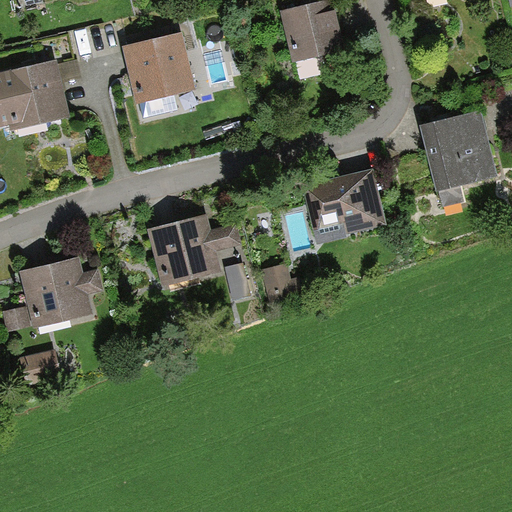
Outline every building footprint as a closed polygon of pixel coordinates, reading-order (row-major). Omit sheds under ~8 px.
[(312,8),(282,16),(293,63),(341,51),(329,4),(312,8)] [(125,54),(137,104),(193,90),(186,59),(181,40),(125,54)] [(56,65),(0,78),(0,129),(10,127),(11,133),(69,119),(61,86),(56,65)] [(439,194),(498,178),(481,114),(453,122),(421,131),(439,194)] [(315,245),(387,226),(373,174),(302,192),(315,245)] [(149,234),(161,287),(220,275),(215,253),(241,248),(237,227),(217,231),(212,233),(209,220),(149,234)] [(82,261),(22,276),(36,329),(94,314),(89,295),(102,292),(97,273),(89,275),(85,276),(82,261)] [(243,264),(225,269),(233,301),(251,296),(243,264)] [(288,267),(263,273),(268,296),(293,290),(288,267)] [(26,309),(4,313),(8,332),(30,328),(26,309)] [(54,353),(22,360),(27,383),(60,375),(54,353)]
